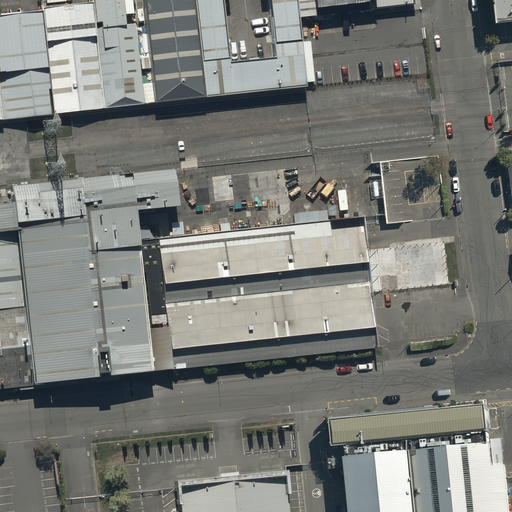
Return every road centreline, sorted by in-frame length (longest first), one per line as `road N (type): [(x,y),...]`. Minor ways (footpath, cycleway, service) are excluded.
road 1 (unclassified): [(0,422),(502,368)]
road 2 (unclassified): [(502,368),(453,0)]
